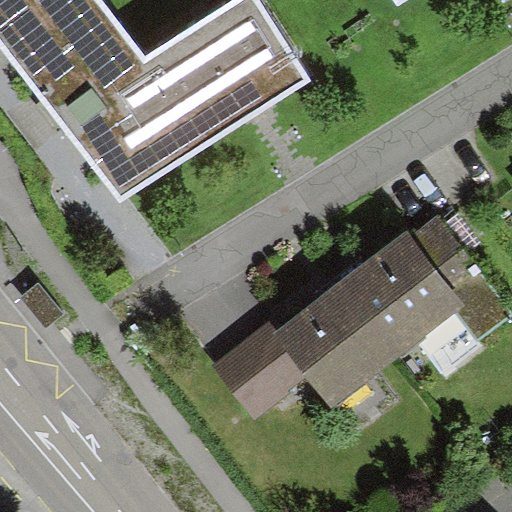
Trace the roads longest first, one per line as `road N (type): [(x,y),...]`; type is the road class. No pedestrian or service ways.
road 1 (residential): [(109,322),(511,63)]
road 2 (primary): [(117,511),(0,364)]
